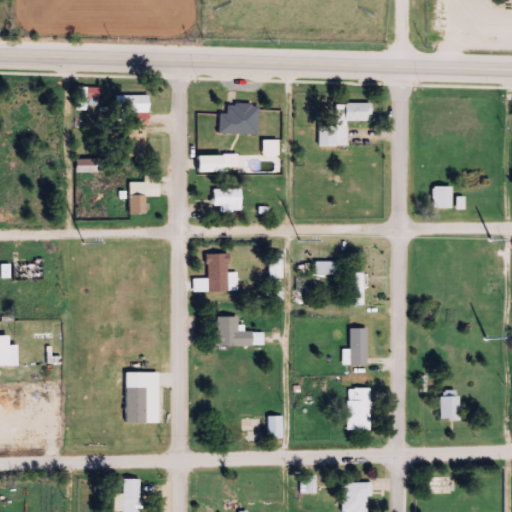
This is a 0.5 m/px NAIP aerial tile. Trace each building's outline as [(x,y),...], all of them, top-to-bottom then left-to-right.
[(88,96),(98,96),(98,87),(89,87),(88,96)] [(151,111),(151,94),(118,94),(118,111),(151,111)] [(313,147),(343,147),(343,121),(366,121),(365,103),(331,103),(331,126),(313,126),(313,147)] [(38,120),(38,104),(15,104),(15,120),(38,120)] [(254,134),(254,104),(222,104),(222,114),(214,114),(214,134),(254,134)] [(147,154),(147,132),(134,132),(134,154),(147,154)] [(257,156),(274,156),(274,140),(257,140),(257,156)] [(235,155),(189,155),(189,173),(235,173),(235,155)] [(148,196),(160,196),(160,175),(144,176),(144,181),(130,181),(131,213),(148,213),(148,196)] [(447,186),(427,186),(427,209),(447,209),(447,186)] [(238,188),(208,188),(208,211),(238,211),(238,188)] [(278,253),(264,253),(264,280),(278,280),(278,253)] [(190,293),(235,292),(235,272),(225,273),(224,254),(202,254),(203,279),(189,279),(190,293)] [(44,260),(2,260),(2,280),(44,280),(44,260)] [(331,262),(310,262),(310,275),(331,275),(331,262)] [(349,306),(359,306),(359,273),(349,273),(349,306)] [(280,301),(280,288),(266,288),(266,301),(280,301)] [(235,318),(211,317),(210,346),(259,347),(259,333),(234,332),(235,318)] [(362,329),(345,329),(345,365),(362,365),(362,329)] [(11,335),(0,335),(0,365),(18,365),(18,346),(11,346),(11,335)] [(127,422),(148,422),(148,372),(127,372),(127,422)] [(366,388),(343,388),(343,431),(366,431),(366,388)] [(436,420),(455,420),(455,390),(436,390),(436,420)] [(279,438),(279,416),(264,416),(264,438),(279,438)] [(296,476),(296,493),(312,493),(312,476),(296,476)] [(123,511),(140,511),(141,478),(123,478),(123,511)] [(452,478),(429,478),(429,493),(452,493),(452,478)] [(336,511),(365,511),(365,483),(337,483),(336,511)]
